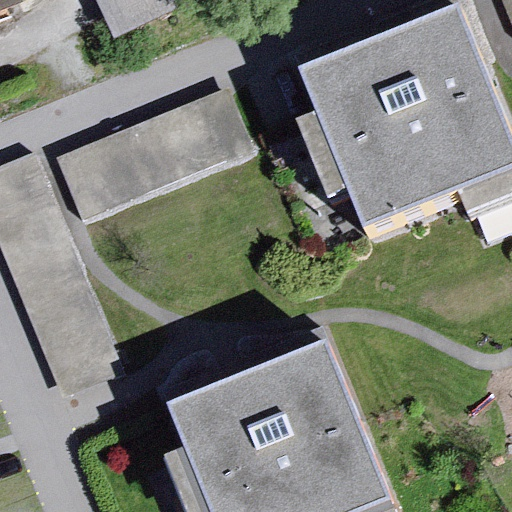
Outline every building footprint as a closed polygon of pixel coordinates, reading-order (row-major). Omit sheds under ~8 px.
[(206,0),(0,0),(0,22),(43,0),(90,0),(116,49),(210,10),(206,0)] [(511,156),(461,16),(289,80),(367,253),(511,204),(511,156)] [(236,94),(57,167),(88,237),(263,164),(236,94)] [(45,161),(0,177),(0,256),(64,414),(132,384),(45,161)] [(390,511),(325,356),(157,420),(198,511),(390,511)]
